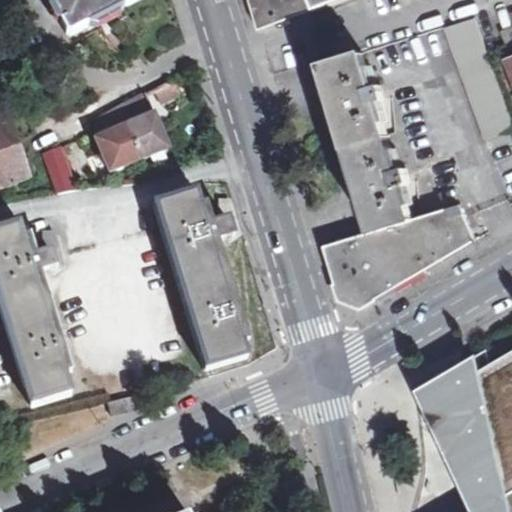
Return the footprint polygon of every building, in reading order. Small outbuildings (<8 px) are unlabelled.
[(54,0),(57,4),(63,17),(62,23),(68,34),(72,35),(139,0),(54,0)] [(316,8),(313,0),(250,0),(260,30),(316,8)] [(313,0),(316,8),(337,0),(313,0)] [(511,13),(509,15),(511,21),(511,26),(501,31),(507,47),(511,45),(511,13)] [(511,122),(476,19),(446,30),(485,142),(511,132),(511,122)] [(373,232),(413,220),(402,184),(410,182),(408,175),(406,168),(399,170),(378,102),(385,100),(380,85),(373,88),(363,53),(322,65),(335,107),(373,232)] [(169,84),(156,90),(163,104),(176,97),(169,84)] [(143,161),(169,149),(160,128),(146,96),(122,108),(119,109),(143,161)] [(100,120),(98,124),(97,127),(97,132),(99,136),(101,140),(98,141),(112,174),(143,161),(119,109),(100,120)] [(0,122),(0,192),(32,181),(25,161),(10,119),(0,122)] [(45,156),(60,194),(76,188),(61,150),(45,156)] [(196,194),(155,207),(163,232),(206,371),(247,358),(211,242),(234,235),(232,228),(229,221),(207,229),(196,194)] [(413,220),(373,232),(325,247),(342,300),(362,308),(419,274),(477,240),(460,204),(413,220)] [(22,233),(20,226),(0,232),(0,307),(32,407),(72,395),(35,275),(55,269),(51,254),(31,260),(22,233)] [(451,389),(476,511),(511,511),(511,353),(491,366),(488,350),(457,368),(460,384),(451,389)] [(109,403),(112,417),(144,410),(140,396),(109,403)]
